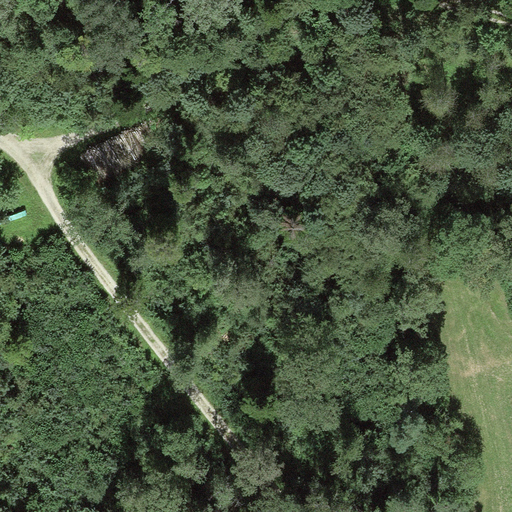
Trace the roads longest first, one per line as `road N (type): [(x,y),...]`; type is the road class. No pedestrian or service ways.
road 1 (track): [(319,0),(259,19),(145,110),(34,160),(68,240),(97,263),(284,511)]
road 2 (track): [(511,39),(384,2),(340,0)]
